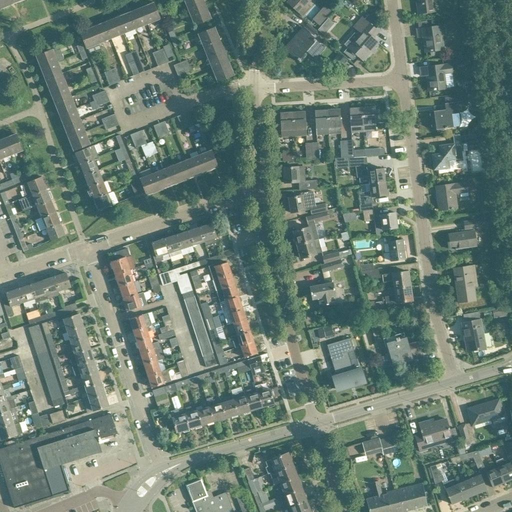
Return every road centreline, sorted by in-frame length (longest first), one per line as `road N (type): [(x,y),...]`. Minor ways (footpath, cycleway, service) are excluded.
road 1 (residential): [(454,382),(436,319),(403,85)]
road 2 (residential): [(314,423),(258,190)]
road 3 (residential): [(161,473),(87,248)]
road 4 (residential): [(87,248),(258,190)]
road 5 (tertiary): [(314,423),(161,473)]
road 6 (secondary): [(511,158),(490,0)]
road 7 (residential): [(255,92),(403,85)]
road 8 (tertiary): [(454,382),(314,423)]
road 9 (unknown): [(110,318),(173,301),(197,370)]
